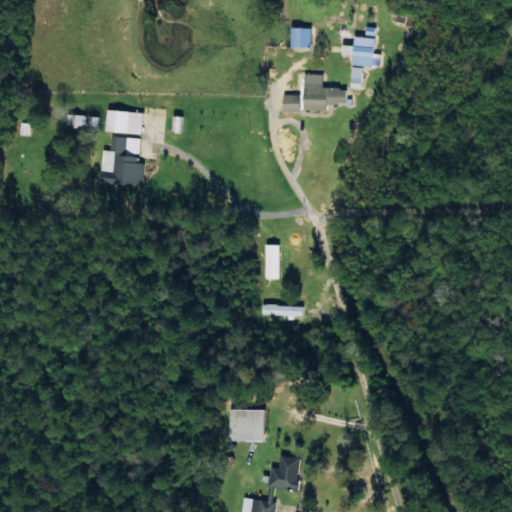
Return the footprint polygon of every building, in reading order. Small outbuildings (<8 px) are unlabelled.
[(301,27),(290,27),(290,47),(301,47),(301,27)] [(373,37),(353,35),(352,45),(342,44),(341,53),(351,55),(351,64),(378,67),(380,53),(372,52),(373,37)] [(361,87),(362,66),(351,66),(350,87),(361,87)] [(346,104),(346,86),(299,86),(299,110),(326,110),(326,104),(346,104)] [(105,132),(141,133),(142,111),(106,110),(105,132)] [(140,137),(111,135),(110,150),(102,149),(100,183),(141,186),(143,162),(138,162),(140,137)] [(281,305),(281,296),(262,296),(262,315),(302,317),(302,306),(281,305)] [(227,440),(263,441),(264,409),(228,408),(227,440)] [(273,511),(277,487),(296,490),(301,457),(280,454),(278,468),(271,467),(266,500),(253,498),(250,511),(273,511)]
